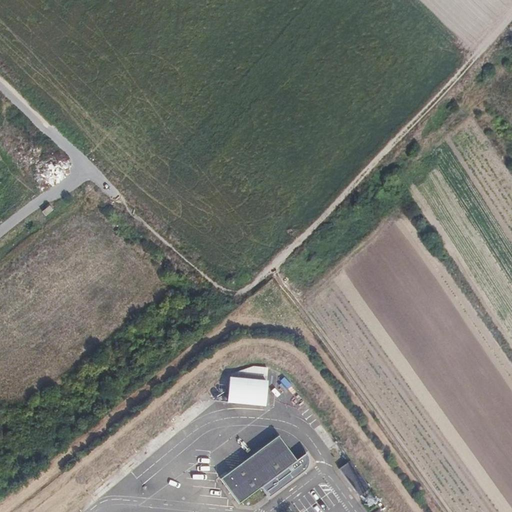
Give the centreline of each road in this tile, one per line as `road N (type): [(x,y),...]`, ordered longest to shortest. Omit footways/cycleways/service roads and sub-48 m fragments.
road 1 (track): [(91,165),(227,297),(247,305),(511,12)]
road 2 (unclassified): [(0,77),(91,165)]
